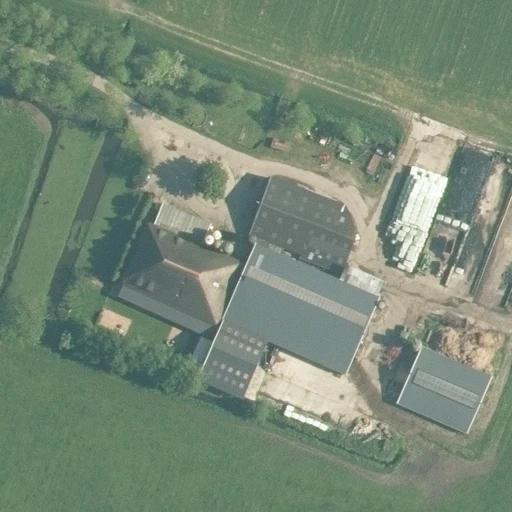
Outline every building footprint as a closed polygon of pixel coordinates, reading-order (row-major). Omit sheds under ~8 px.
[(479,170),(489,145),(472,138),(462,163),(479,170)] [(258,238),(284,248),(299,255),(298,258),(340,273),(352,241),(354,236),(349,218),(343,206),(269,177),(248,234),(258,238)] [(207,229),(209,224),(161,204),(152,226),(147,224),(119,284),(213,325),(216,318),(222,320),(245,266),(208,250),(215,232),(207,229)] [(280,256),(284,248),(258,238),(245,266),(222,320),(267,340),(344,373),(377,298),(280,256)] [(475,312),(472,320),(498,332),(501,325),(475,312)] [(394,403),(465,434),(491,376),(420,345),(394,403)] [(291,381),(285,396),(321,409),(327,394),(291,381)]
